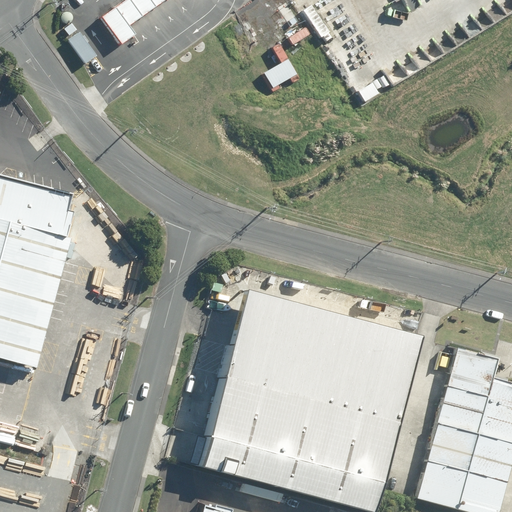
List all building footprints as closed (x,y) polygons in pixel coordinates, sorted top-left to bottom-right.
[(121,0),(101,15),(119,40),(133,31),(127,23),(158,0),(121,0)] [(252,7),(234,12),(242,38),(260,33),(252,7)] [(331,44),(326,48),(353,88),(358,85),(331,44)] [(261,70),(271,86),(295,73),(285,56),(261,70)] [(387,62),(381,66),(393,83),(398,79),(387,62)] [(66,241),(73,215),(67,213),(72,195),(0,176),(0,359),(36,369),(69,241),(66,241)] [(202,465),(375,511),(377,511),(425,335),(251,288),(202,465)] [(511,384),(493,380),(499,357),(480,352),(479,356),(457,350),(417,500),(462,511),(498,511),(511,462),(511,384)]
